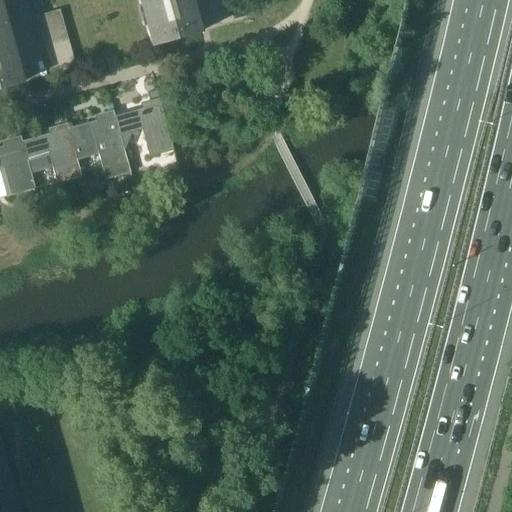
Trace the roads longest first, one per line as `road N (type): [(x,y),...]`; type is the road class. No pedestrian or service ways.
road 1 (motorway): [(483,0),(350,511)]
road 2 (motorway): [(426,511),(511,177)]
